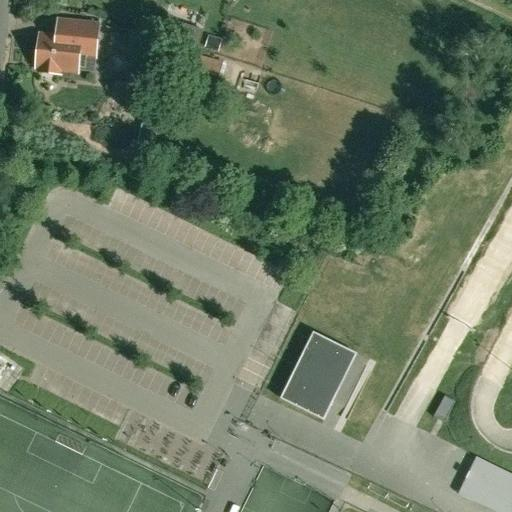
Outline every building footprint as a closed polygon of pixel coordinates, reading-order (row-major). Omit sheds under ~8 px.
[(57,21),(55,37),(40,35),(36,67),(40,67),(39,73),(59,75),(60,70),(78,71),(80,55),(84,55),(85,50),(96,51),(99,26),(57,21)] [(204,32),(184,25),(179,42),(198,48),(204,32)] [(222,63),(193,55),(181,98),(196,103),(204,73),(218,77),(222,63)] [(333,402),(324,397),(347,350),(348,349),(313,332),(281,399),(324,420),(333,402)] [(437,420),(443,423),(454,402),(443,396),(432,418),(437,420)]
